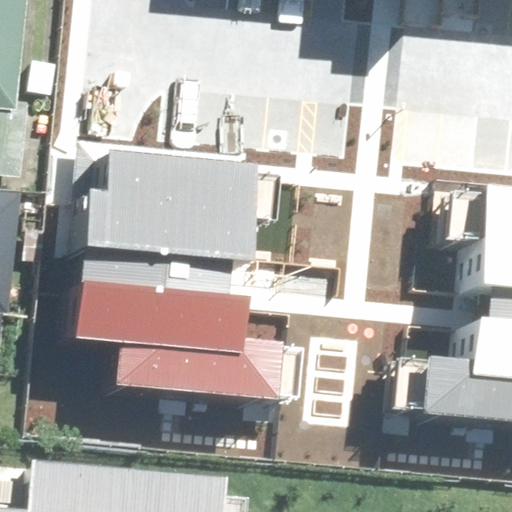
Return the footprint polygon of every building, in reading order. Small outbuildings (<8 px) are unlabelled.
[(238,0),(79,0),(71,83),(229,99),(238,0)] [(283,0),(275,100),(412,111),(421,0),(283,0)] [(491,143),(511,144),(511,0),(505,0),(491,143)] [(259,171),(93,157),(91,183),(69,182),(55,342),(115,347),(111,387),(283,402),(288,344),(244,340),(248,298),(230,296),(231,290),(231,258),(251,260),(259,171)] [(511,185),(489,183),(488,196),(477,314),(476,320),(450,318),(447,349),(385,343),(379,406),(511,418),(511,185)] [(443,224),(391,212),(372,298),(424,310),(443,224)] [(28,511),(222,511),(225,485),(33,468),(28,511)]
